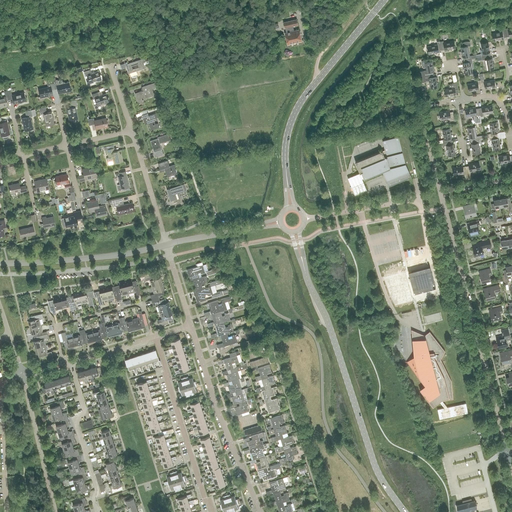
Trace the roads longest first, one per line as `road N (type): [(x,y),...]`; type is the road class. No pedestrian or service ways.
road 1 (secondary): [(293,230),(373,464),(403,511)]
road 2 (residential): [(508,453),(440,192)]
road 3 (secondary): [(384,0),(297,106),(284,153),(289,209)]
road 4 (residential): [(211,511),(154,336)]
road 5 (unclassified): [(0,263),(83,259),(165,243)]
road 6 (residential): [(260,511),(202,362)]
road 7 (residential): [(96,511),(74,420),(83,407),(66,362)]
road 8 (unclassified): [(55,511),(22,373)]
road 9 (residential): [(440,192),(419,109),(456,101)]
road 10 (residential): [(154,336),(139,302),(56,325)]
